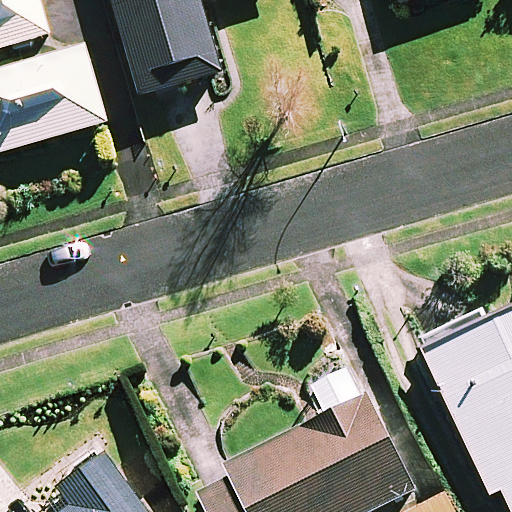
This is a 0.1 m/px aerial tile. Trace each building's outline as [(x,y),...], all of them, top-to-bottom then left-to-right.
[(0,0),(0,55),(53,41),(41,0),(0,0)] [(114,0),(144,102),(225,78),(203,4),(217,0),(114,0)] [(401,0),(404,9),(434,0),(401,0)] [(0,159),(110,128),(87,52),(0,76),(0,159)] [(511,324),(490,335),(485,325),(425,352),(494,502),(505,496),(511,510),(511,324)] [(383,511),(416,496),(369,402),(230,471),(238,488),(205,504),(208,511),(383,511)] [(145,511),(110,464),(66,497),(70,503),(57,511),(145,511)] [(453,511),(448,500),(424,511),(453,511)]
